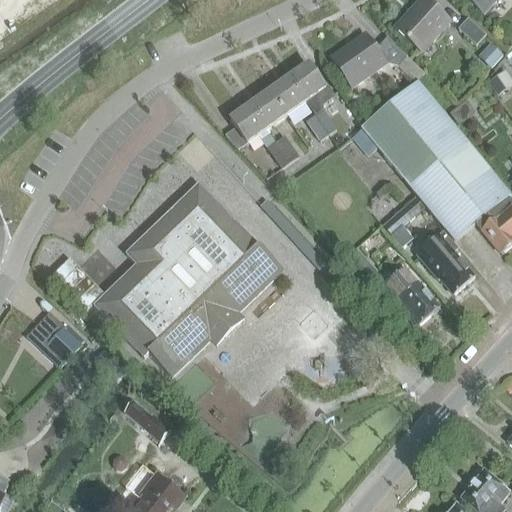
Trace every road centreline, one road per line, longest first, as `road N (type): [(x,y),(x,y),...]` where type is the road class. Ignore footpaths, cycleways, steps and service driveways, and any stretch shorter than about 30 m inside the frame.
road 1 (unclassified): [(0,291),(26,232),(112,107),(159,72),(307,0)]
road 2 (tertiary): [(360,511),(509,346)]
road 3 (primary): [(0,121),(149,0)]
